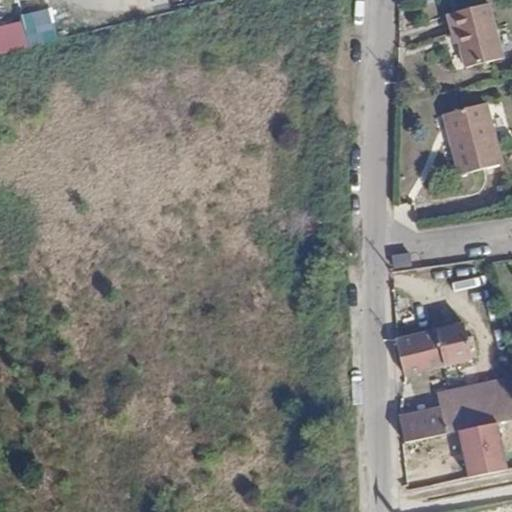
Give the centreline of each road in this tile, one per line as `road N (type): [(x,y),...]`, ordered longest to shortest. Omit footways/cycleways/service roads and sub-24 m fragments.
road 1 (residential): [(384,511),(375,243)]
road 2 (residential): [(375,243),(380,0)]
road 3 (residential): [(375,243),(511,233)]
